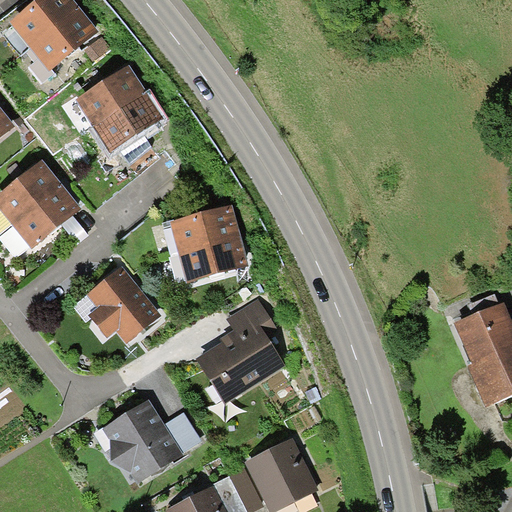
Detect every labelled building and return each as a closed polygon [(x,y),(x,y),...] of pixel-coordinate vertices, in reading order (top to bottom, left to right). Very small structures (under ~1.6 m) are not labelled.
[(40,0),(10,25),(31,50),(80,10),(72,0),(71,0),(40,0)] [(85,16),(80,10),(31,50),(50,74),(99,33),(85,16)] [(112,51),(102,38),(85,51),(95,65),(112,51)] [(75,103),(93,130),(146,95),(140,85),(128,67),(75,103)] [(151,101),(146,95),(93,130),(109,153),(110,155),(113,153),(163,120),(151,101)] [(2,111),(0,108),(0,141),(16,129),(2,111)] [(120,165),(113,153),(110,155),(109,153),(96,162),(106,175),(120,165)] [(0,196),(0,211),(13,228),(63,187),(55,178),(42,162),(0,196)] [(68,194),(63,187),(13,228),(33,251),(82,211),(68,194)] [(170,224),(179,256),(241,239),(239,232),(232,207),(170,224)] [(244,248),(241,239),(179,256),(187,285),(249,268),(244,248)] [(139,289),(123,268),(87,296),(97,309),(89,316),(108,340),(117,333),(127,345),(162,317),(139,289)] [(239,340),(260,327),(271,320),(259,300),(227,320),(234,332),(239,340)] [(511,322),(504,305),(454,326),(472,367),(468,369),(486,411),(511,399),(511,322)] [(224,344),(197,361),(225,406),(286,368),(260,327),(239,340),(234,332),(227,337),(222,340),(224,344)] [(149,402),(103,430),(110,441),(112,464),(131,473),(139,486),(184,457),(182,454),(165,426),(149,402)] [(183,414),(165,426),(182,454),(202,442),(183,414)] [(269,452),(244,465),(245,467),(266,506),(268,511),(279,511),(320,491),(293,439),(269,452)] [(228,476),(229,477),(247,511),(255,511),(266,506),(245,467),(228,476)] [(212,486),(213,488),(224,511),(247,511),(229,477),(212,486)] [(224,511),(213,488),(189,500),(167,511),(166,511),(224,511)]
